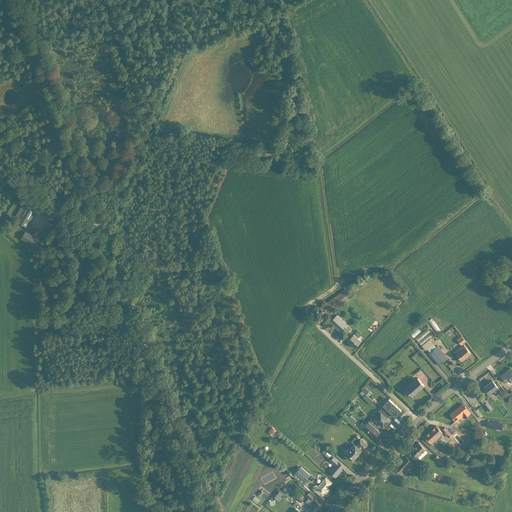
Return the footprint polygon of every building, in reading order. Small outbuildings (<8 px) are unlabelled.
[(26,228),(35,213),(22,205),(15,215),(18,217),(16,222),(26,228)] [(42,241),(25,231),(20,240),(38,249),(42,241)] [(339,332),(346,324),(334,313),(327,321),(339,332)] [(348,340),(356,348),(363,341),(355,333),(348,340)] [(465,339),(461,334),(456,337),(461,343),(465,339)] [(438,345),(437,346),(434,343),(428,348),(430,351),(429,352),(440,365),(449,358),(438,345)] [(461,360),(471,354),(465,344),(455,350),(461,360)] [(511,381),(511,367),(501,375),(507,383),(511,380),(511,381)] [(413,396),(426,386),(419,378),(406,389),(413,396)] [(490,394),(499,387),(494,380),(485,386),(490,394)] [(396,417),(403,411),(389,398),(383,404),(396,417)] [(490,399),(482,405),(489,413),(496,407),(490,399)] [(472,412),(463,402),(450,413),(456,421),(464,414),(466,417),(472,412)] [(340,412),(345,416),(349,412),(344,408),(340,412)] [(384,427),(391,420),(382,411),(375,418),(384,427)] [(374,438),(381,432),(370,421),(363,427),(374,438)] [(453,431),(449,426),(446,427),(444,424),(440,427),(447,435),(453,431)] [(437,425),(431,430),(438,438),(444,432),(437,425)] [(265,431),(269,435),(274,430),(269,426),(265,431)] [(425,436),(432,443),(438,438),(431,430),(425,436)] [(344,453),(352,460),(361,449),(361,448),(362,447),(363,448),(368,443),(360,437),(357,434),(351,441),(354,443),(348,450),(347,449),(344,453)] [(411,449),(418,457),(427,449),(419,441),(411,449)] [(319,450),(326,457),(329,454),(323,447),(319,450)] [(432,456),(440,465),(444,461),(436,452),(432,456)] [(394,465),(402,474),(414,463),(406,454),(394,465)] [(344,470),(347,466),(334,455),(330,459),(335,463),(329,469),(336,476),(343,469),(344,470)] [(299,466),(290,474),(300,484),(308,475),(299,466)] [(333,481),(326,475),(314,488),(323,496),(330,488),(329,486),(333,481)] [(275,501),(281,494),(276,491),(271,498),(275,501)] [(318,511),(323,503),(309,492),(306,495),(309,497),(308,499),(313,503),(311,506),(318,511)] [(301,500),(294,493),(291,497),(298,503),(301,500)] [(252,496),(249,501),(255,504),(257,498),(252,496)]
